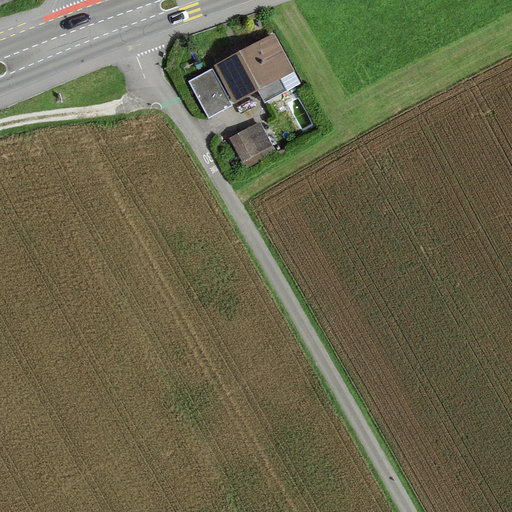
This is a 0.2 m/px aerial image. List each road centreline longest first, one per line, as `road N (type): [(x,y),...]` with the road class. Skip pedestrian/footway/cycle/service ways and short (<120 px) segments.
road 1 (track): [(230,202),(407,511)]
road 2 (residential): [(117,25),(230,202)]
road 3 (track): [(160,82),(93,110),(0,123)]
road 4 (primary): [(0,69),(117,25)]
